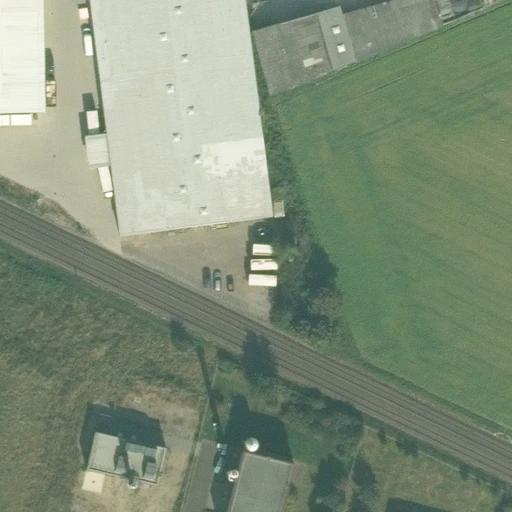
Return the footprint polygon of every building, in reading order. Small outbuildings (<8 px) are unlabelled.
[(0,0),(0,114),(43,114),(40,0),(0,0)] [(271,218),(243,0),(88,0),(107,142),(86,144),(89,164),(109,161),(119,237),(271,218)] [(422,0),(388,10),(398,44),(441,26),(432,0),(422,0)] [(314,79),(354,62),(342,22),(338,7),(298,19),(314,79)] [(388,10),(342,22),(354,62),(398,44),(388,10)] [(270,97),(314,79),(298,19),(251,32),(270,97)] [(244,244),(243,232),(217,234),(218,249),(240,248),(240,253),(266,252),(265,242),(244,244)] [(46,363),(17,353),(0,354),(0,507),(27,506),(54,492),(74,470),(84,441),(82,411),(69,383),(46,363)] [(166,449),(94,432),(85,471),(157,487),(166,449)] [(244,449),(248,452),(253,451),(256,448),(256,443),(253,439),(248,438),(244,441),(243,445),(244,449)] [(241,452),(226,511),(281,511),(293,465),(241,452)]
